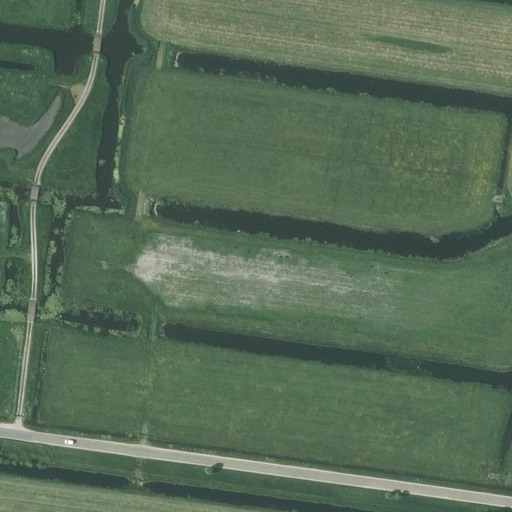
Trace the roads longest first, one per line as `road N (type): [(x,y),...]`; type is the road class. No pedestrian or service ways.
road 1 (tertiary): [(511,503),(0,433)]
road 2 (track): [(176,0),(137,222),(157,301),(142,452)]
road 3 (track): [(99,32),(78,111),(35,181)]
